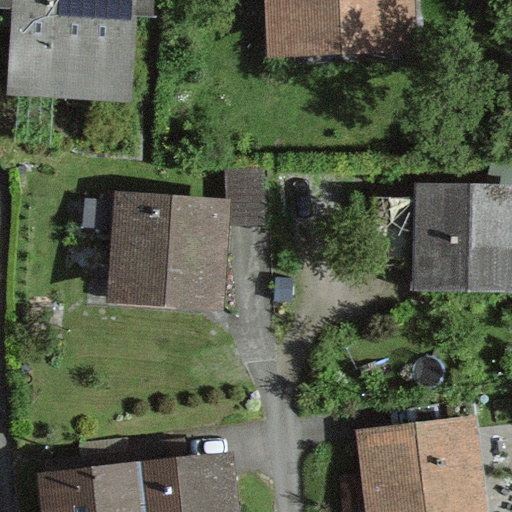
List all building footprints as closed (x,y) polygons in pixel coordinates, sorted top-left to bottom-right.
[(17,89),(120,95),(125,5),(144,6),(144,0),(12,0),(11,24),(20,25),(17,89)] [(290,0),(292,39),(389,35),(387,3),(405,2),(404,0),(290,0)] [(511,153),(493,157),(489,182),(511,182),(511,153)] [(226,172),(228,223),(261,221),(258,170),(226,172)] [(511,199),(375,197),(374,257),(423,258),(423,278),(511,279),(511,199)] [(124,205),(118,289),(213,296),(219,213),(124,205)] [(511,423),(368,441),(376,511),(495,511),(511,510),(511,423)] [(225,511),(222,479),(134,489),(131,467),(49,476),(52,511),(225,511)] [(343,477),(346,511),(363,511),(359,475),(343,477)]
